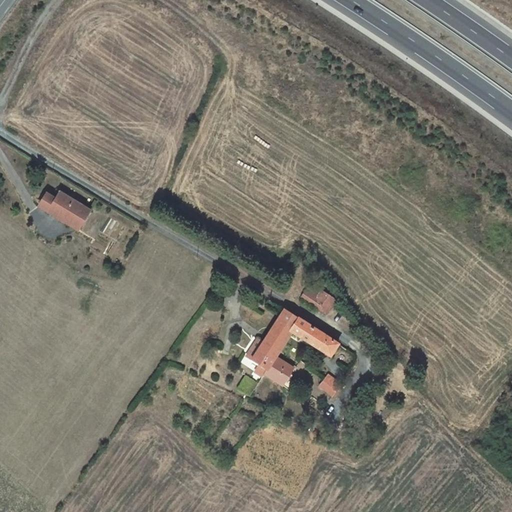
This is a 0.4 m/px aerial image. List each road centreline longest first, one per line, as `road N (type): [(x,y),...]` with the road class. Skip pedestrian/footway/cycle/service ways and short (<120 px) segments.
road 1 (motorway): [(355,0),(511,106)]
road 2 (track): [(0,105),(60,0)]
